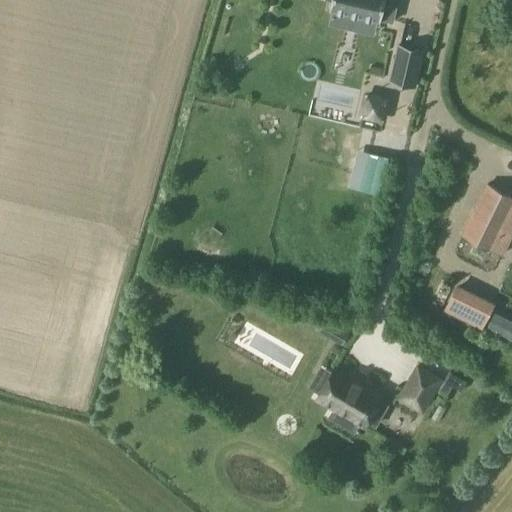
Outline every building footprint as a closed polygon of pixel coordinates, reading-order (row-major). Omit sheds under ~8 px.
[(382,0),(329,0),(328,4),(379,16),(379,15),(391,18),(394,4),(383,1),(382,0)] [(415,81),(424,46),(400,41),(392,76),(415,81)] [(383,115),(388,95),(368,91),(364,110),(383,115)] [(511,210),(511,193),(490,182),(465,233),(494,247),(511,210)] [(466,325),(479,296),(450,283),(436,312),(466,325)] [(342,343),(351,328),(328,315),(320,329),(342,343)] [(418,364),(400,395),(408,400),(413,392),(427,400),(440,377),(418,364)] [(336,366),(317,396),(336,408),(331,415),(354,430),(359,422),(363,425),(367,419),(376,424),(388,405),(379,399),(382,395),(336,366)] [(444,380),(440,387),(448,392),(452,385),(444,380)]
